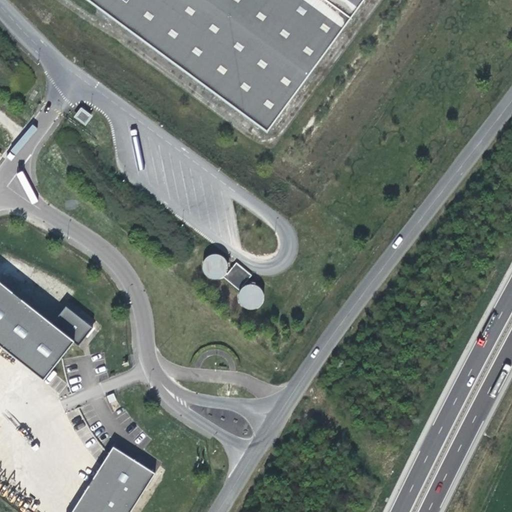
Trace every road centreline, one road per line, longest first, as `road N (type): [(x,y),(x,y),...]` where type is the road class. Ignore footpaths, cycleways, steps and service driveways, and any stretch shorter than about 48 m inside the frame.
road 1 (secondary): [(511,96),(275,412)]
road 2 (unclassified): [(175,394),(145,345),(133,285),(109,257),(0,180)]
road 3 (motorway): [(511,289),(396,511)]
road 4 (motorway): [(424,511),(511,341)]
